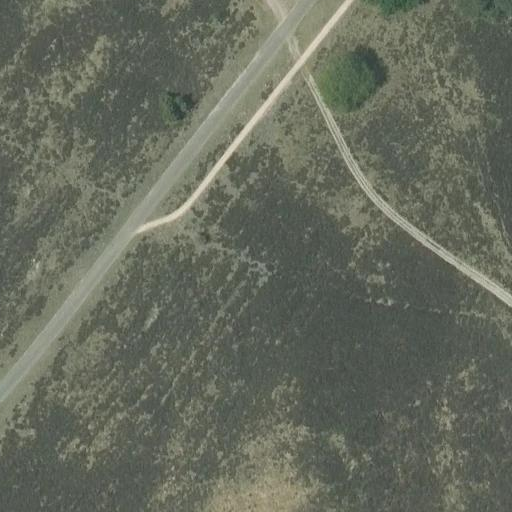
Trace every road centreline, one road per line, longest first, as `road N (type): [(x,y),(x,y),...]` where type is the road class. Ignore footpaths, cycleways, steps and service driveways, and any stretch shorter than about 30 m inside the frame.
road 1 (track): [(134,223),(284,28)]
road 2 (track): [(0,393),(134,223)]
